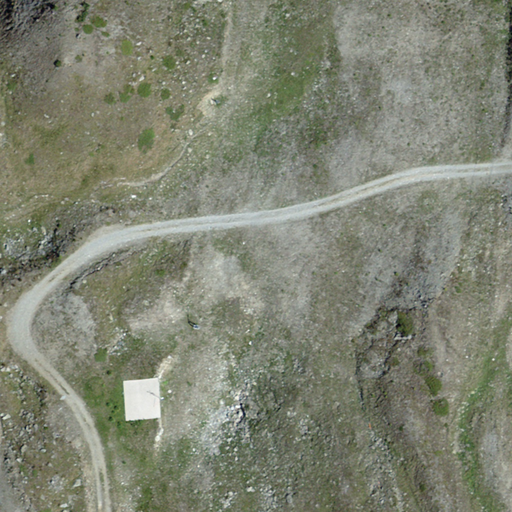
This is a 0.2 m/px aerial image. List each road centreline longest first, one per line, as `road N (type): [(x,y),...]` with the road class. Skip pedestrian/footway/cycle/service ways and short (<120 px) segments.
road 1 (track): [(511,170),(405,183),(264,225),(111,237),(14,313),(12,338)]
road 2 (track): [(12,338),(85,426),(101,511)]
